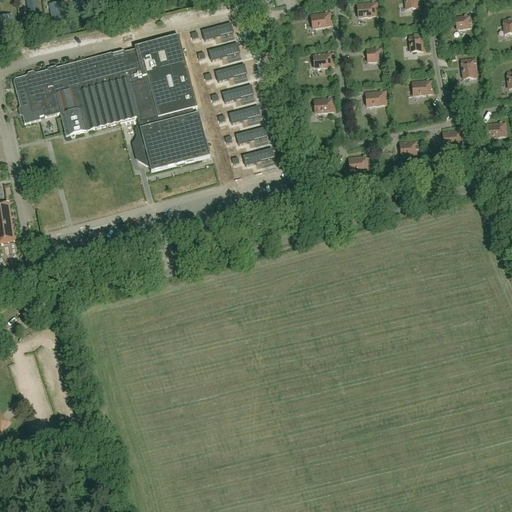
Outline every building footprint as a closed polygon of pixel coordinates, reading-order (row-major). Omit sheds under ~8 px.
[(35,0),(30,0),(27,1),(28,7),(27,7),(30,25),(40,24),(37,5),(36,5),(35,0)] [(73,0),(75,10),(85,8),(83,0),(73,0)] [(418,0),(404,0),(406,12),(420,11),(418,0)] [(51,6),(52,12),(51,13),(54,28),(63,26),(61,13),(60,13),(58,4),(51,6)] [(357,5),(358,20),(378,18),(377,4),(357,5)] [(330,14),(310,17),(312,31),(332,28),(330,14)] [(10,16),(0,18),(0,34),(1,39),(15,36),(13,23),(11,23),(10,16)] [(469,17),(454,20),(457,33),(471,30),(469,17)] [(511,20),(503,22),(504,37),(511,35),(511,20)] [(233,35),(230,26),(202,33),(205,43),(212,41),(211,41),(213,40),(214,41),(220,39),(219,38),(233,35)] [(423,36),(409,37),(410,55),(424,54),(423,36)] [(122,52),(107,56),(15,80),(14,84),(25,126),(40,122),(40,118),(45,117),(45,119),(60,115),(66,139),(137,120),(140,129),(136,132),(138,139),(134,145),(141,149),(142,156),(138,162),(150,169),(151,174),(210,159),(199,115),(194,117),(192,111),(197,109),(178,38),(135,49),(135,51),(125,54),(122,52)] [(225,59),(238,55),(236,46),(207,53),(210,63),(217,62),(217,61),(219,60),(219,61),(225,60),(225,59)] [(366,51),(367,64),(382,63),(381,50),(366,51)] [(313,57),(314,71),(334,69),(333,55),(313,57)] [(461,62),(463,82),(477,80),(475,60),(461,62)] [(244,77),(241,67),(213,75),(216,85),(222,83),(222,82),(224,82),(225,82),(231,81),(230,80),(244,77)] [(432,82),(412,84),(413,98),(433,97),(432,82)] [(236,101),(249,98),(247,88),(218,96),(221,106),(228,104),(228,103),(230,103),(230,104),(236,102),(236,101)] [(385,92),(365,94),(367,109),(387,106),(385,92)] [(334,101),(314,102),(315,116),(335,115),(334,101)] [(242,123),(255,119),(252,110),(224,117),(227,127),(234,125),(233,125),(236,124),(236,125),(242,123)] [(485,126),(487,141),(507,139),(505,124),(485,126)] [(258,131),(230,138),(232,149),(239,147),(239,146),(241,145),(241,146),(247,145),(247,144),(260,140),(258,131)] [(462,132),(442,134),(444,148),(464,147),(462,132)] [(399,145),(401,159),(418,157),(417,143),(399,145)] [(264,152),(235,160),(238,170),(245,168),(245,167),(247,167),(253,166),(253,165),(266,162),(264,152)] [(368,158),(348,160),(350,174),(370,172),(368,158)] [(0,245),(15,243),(9,203),(0,204),(0,198),(3,198),(1,190),(0,190),(0,245)] [(10,330),(15,324),(10,320),(5,327),(10,330)] [(7,422),(0,430),(0,436),(10,425),(7,422)]
